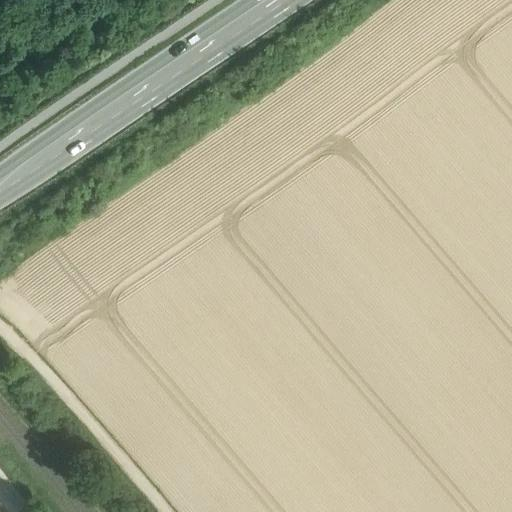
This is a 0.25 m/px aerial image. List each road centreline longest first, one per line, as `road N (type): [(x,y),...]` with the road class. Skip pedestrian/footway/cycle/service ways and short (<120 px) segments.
road 1 (secondary): [(273,0),(0,183)]
road 2 (track): [(162,511),(54,384)]
